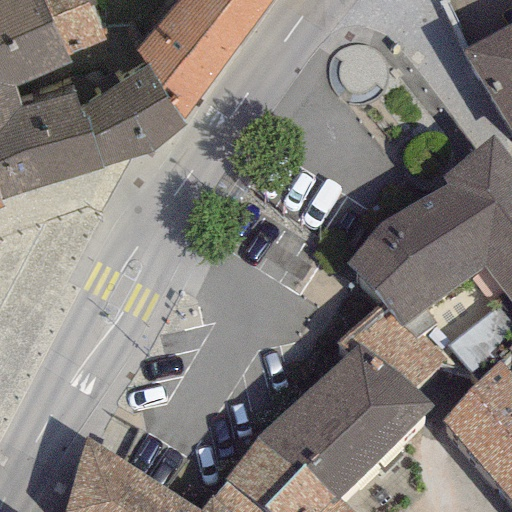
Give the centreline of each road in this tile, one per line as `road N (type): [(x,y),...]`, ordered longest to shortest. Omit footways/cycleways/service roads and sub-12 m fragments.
road 1 (tertiary): [(2,505),(212,136)]
road 2 (residential): [(212,136),(0,224)]
road 3 (residential): [(395,0),(511,149)]
road 4 (tertiary): [(212,136),(312,0)]
